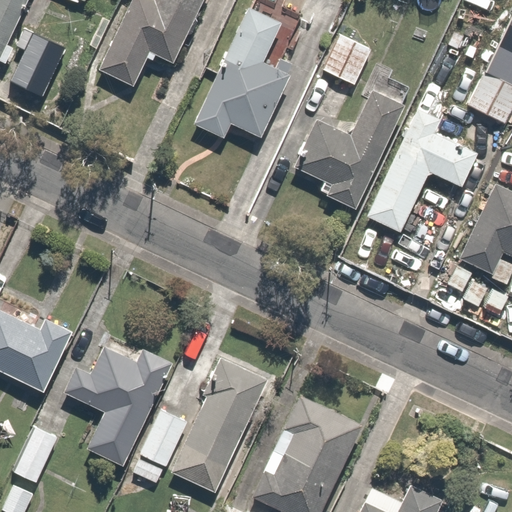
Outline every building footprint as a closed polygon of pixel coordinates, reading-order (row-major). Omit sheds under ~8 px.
[(0,0),(0,58),(27,0),(0,0)] [(172,65),(205,0),(131,0),(96,68),(135,88),(152,55),(172,65)] [(305,15),(275,0),(250,0),(187,128),(221,145),(232,123),(266,140),(301,69),(283,60),(305,15)] [(372,53),(338,37),(321,73),(355,89),(372,53)] [(511,114),(511,82),(483,70),(468,107),(508,123),(511,114)] [(356,212),(406,108),(369,90),(350,131),(314,114),(288,168),(324,185),(319,194),(356,212)] [(452,126),(416,109),(365,220),(402,237),(431,174),(455,185),(470,153),(444,142),(452,126)] [(511,195),(496,187),(441,285),(503,320),(511,304),(511,195)] [(0,370),(49,394),(82,324),(49,309),(43,322),(0,301),(0,370)] [(127,465),(177,357),(147,343),(140,357),(108,342),(95,370),(77,362),(65,389),(105,408),(87,447),(127,465)] [(224,496),(271,380),(221,360),(196,422),(161,407),(133,475),(160,485),(165,471),(224,496)] [(283,511),(328,511),(371,417),(303,385),(252,498),(283,511)] [(66,433),(39,419),(12,469),(39,483),(66,433)] [(441,511),(447,501),(450,495),(410,477),(401,496),(373,483),(359,511),(441,511)] [(26,511),(38,491),(15,478),(0,504),(0,507),(9,511),(26,511)] [(253,511),(230,497),(220,511),(253,511)]
